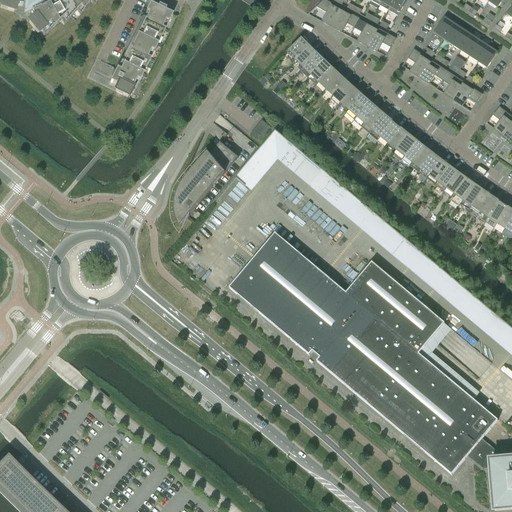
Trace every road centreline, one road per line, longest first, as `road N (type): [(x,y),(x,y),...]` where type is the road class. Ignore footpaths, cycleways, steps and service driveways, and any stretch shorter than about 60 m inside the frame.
road 1 (secondary): [(401,511),(131,282)]
road 2 (secondary): [(163,348),(370,511)]
road 3 (residential): [(160,173),(277,6)]
road 4 (residential): [(277,6),(314,27),(379,87)]
road 5 (secondary): [(112,229),(56,222),(0,176)]
road 6 (unclassified): [(0,422),(90,511)]
